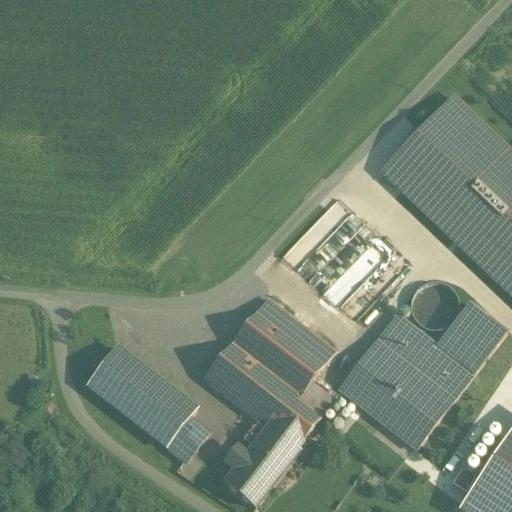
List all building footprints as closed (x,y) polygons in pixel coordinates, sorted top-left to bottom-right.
[(511,158),(453,102),(382,175),(511,300),(511,158)] [(456,320),(458,311),(456,302),(451,294),(443,289),(434,287),(425,289),(417,295),(412,303),(410,312),(412,321),(418,328),(426,334),(435,335),(444,333),(451,328),(456,320)] [(268,303),(207,381),(209,388),(268,435),(269,435),(296,455),(296,454),(323,419),(324,419),(334,406),(318,393),(309,405),(301,399),(335,356),(268,303)] [(507,337),(469,307),(436,350),(474,379),(507,337)] [(436,350),(396,320),(376,346),(453,406),(474,379),(436,350)] [(453,406),(376,346),(339,394),(416,454),(453,406)] [(196,414),(117,352),(87,390),(167,452),(189,423),(196,414)] [(13,393),(1,395),(4,406),(15,404),(13,393)] [(99,399),(93,395),(90,400),(95,404),(99,399)] [(208,438),(189,423),(167,452),(186,466),(208,438)] [(296,455),(269,435),(268,435),(256,452),(284,474),(298,456),(296,455)] [(511,511),(511,436),(461,511),(511,511)] [(255,453),(239,474),(237,472),(224,489),(253,511),(254,511),(284,474),(256,452),(254,451),(253,452),(255,453)]
